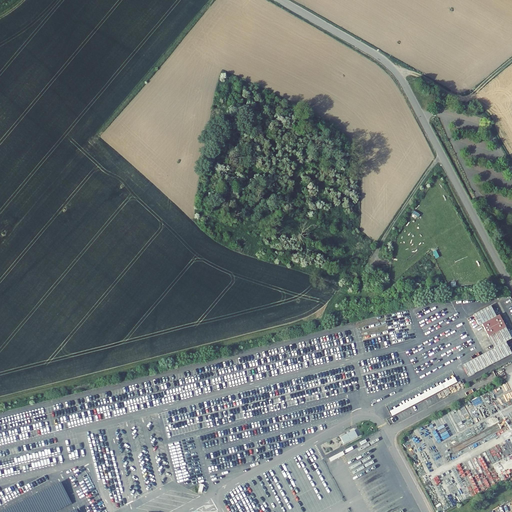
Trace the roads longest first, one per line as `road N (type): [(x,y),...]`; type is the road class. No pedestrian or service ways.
road 1 (residential): [(280,0),(398,74),(511,289)]
road 2 (track): [(441,153),(373,261)]
